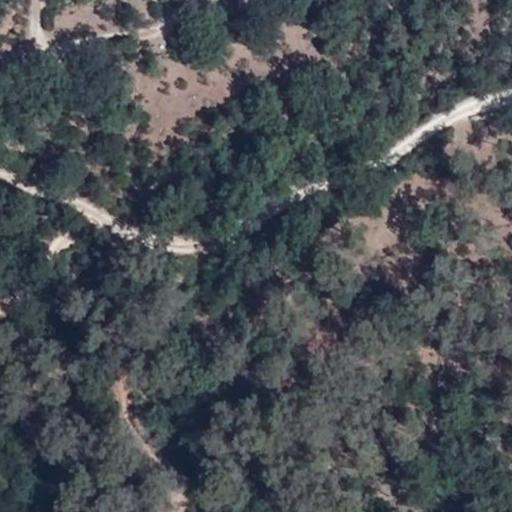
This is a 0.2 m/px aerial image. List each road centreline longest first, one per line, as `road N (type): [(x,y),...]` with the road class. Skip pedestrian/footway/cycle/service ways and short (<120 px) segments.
road 1 (track): [(0,176),(115,226),(219,240),(458,120),(511,104)]
road 2 (track): [(0,432),(119,342),(219,240)]
road 3 (track): [(119,342),(134,413),(180,471),(170,511)]
